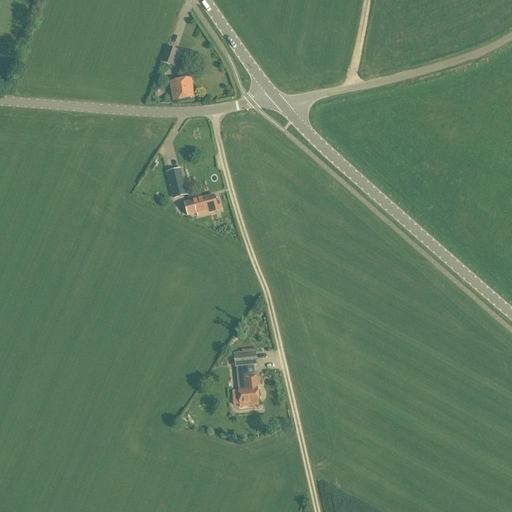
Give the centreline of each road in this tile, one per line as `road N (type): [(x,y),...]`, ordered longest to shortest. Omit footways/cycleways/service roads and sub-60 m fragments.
road 1 (track): [(317,511),(212,108)]
road 2 (tertiary): [(511,314),(290,112)]
road 3 (tertiary): [(0,101),(135,113),(273,95)]
road 4 (unclassified): [(290,112),(319,95),(425,69),(511,34)]
